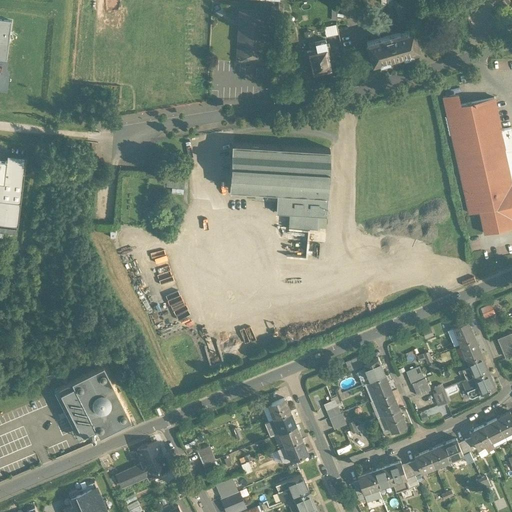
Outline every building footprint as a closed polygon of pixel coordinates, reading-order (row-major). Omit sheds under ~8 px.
[(406,5),(397,0),(393,0),(399,20),(409,17),(406,5)] [(215,11),(217,17),(223,15),(221,9),(215,11)] [(268,11),(240,10),(237,61),(265,63),(268,11)] [(336,15),(325,14),(325,23),(336,24),(336,15)] [(10,34),(12,22),(0,20),(0,53),(5,55),(5,54),(8,34),(10,34)] [(413,29),(367,43),(373,64),(379,62),(380,64),(388,61),(388,60),(403,55),(403,57),(412,54),(412,53),(419,51),(413,29)] [(325,40),(314,43),(316,49),(306,52),(307,56),(304,57),(307,67),(310,67),(312,75),(333,70),(325,40)] [(454,95),(443,97),(469,213),(479,211),(483,233),(511,226),(511,129),(511,127),(501,129),(494,98),(456,106),(454,95)] [(329,149),(232,144),(229,189),(278,192),(276,212),(326,215),(329,149)] [(0,224),(17,226),(27,157),(8,155),(7,162),(0,160),(0,224)] [(174,185),(174,191),(186,191),(187,172),(168,172),(168,185),(174,185)] [(0,224),(0,235),(4,236),(5,233),(17,234),(18,227),(0,224)] [(168,259),(155,263),(159,274),(172,271),(168,259)] [(173,310),(186,305),(174,273),(161,278),(173,310)] [(488,305),(481,308),(485,316),(491,313),(488,305)] [(458,315),(448,320),(450,325),(460,321),(458,315)] [(474,337),(467,321),(452,327),(459,343),(474,337)] [(511,331),(498,337),(506,356),(511,354),(511,331)] [(474,337),(459,343),(466,359),(481,353),(474,337)] [(368,352),(351,359),(355,368),(363,365),(363,364),(372,361),(371,360),(368,352)] [(481,353),(466,359),(473,376),(488,370),(481,353)] [(377,358),(371,360),(372,361),(363,364),(363,365),(364,368),(356,371),(362,384),(384,375),(385,375),(377,358)] [(418,365),(405,371),(410,383),(411,383),(423,377),(418,365)] [(103,366),(54,390),(79,440),(97,430),(99,435),(112,428),(114,428),(116,427),(117,426),(130,419),(103,366)] [(473,376),(462,381),(468,396),(470,397),(495,387),(488,370),(473,376)] [(384,375),(370,381),(377,397),(391,391),(384,375)] [(423,377),(411,383),(416,395),(429,389),(424,377),(423,377)] [(439,390),(432,393),(437,405),(448,400),(443,389),(439,390)] [(391,391),(377,397),(384,413),(398,407),(391,391)] [(284,398),(268,405),(273,418),(290,411),(284,398)] [(336,406),(326,410),(329,418),(340,413),(336,406)] [(398,407),(384,413),(391,430),(405,424),(398,407)] [(290,411),(273,418),(279,432),(295,425),(290,411)] [(511,417),(511,415),(509,412),(496,419),(503,434),(511,429),(511,417)] [(340,413),(329,418),(334,429),(345,424),(341,413),(340,413)] [(496,419),(482,425),(490,441),(503,434),(496,419)] [(363,422),(357,425),(362,437),(368,435),(363,422)] [(295,425),(279,432),(285,445),(301,439),(295,425)] [(482,425),(469,432),(471,436),(477,447),(490,441),(482,425)] [(471,436),(464,440),(469,451),(477,447),(471,436)] [(301,439),(285,445),(291,459),(307,452),(301,439)] [(457,443),(456,439),(441,445),(448,461),(462,455),(457,443)] [(464,440),(457,443),(462,454),(469,451),(464,440)] [(167,466),(156,442),(137,450),(143,464),(117,475),(122,486),(148,475),(156,471),(159,478),(164,476),(161,469),(167,466)] [(210,444),(197,450),(203,464),(216,459),(210,444)] [(441,445),(427,450),(434,466),(448,461),(441,445)] [(427,450),(414,456),(415,460),(421,472),(434,466),(427,450)] [(216,459),(203,464),(206,471),(219,466),(216,459)] [(421,472),(415,460),(409,463),(414,475),(421,472)] [(400,461),(385,466),(391,483),(405,478),(401,466),(400,461)] [(409,463),(401,466),(405,478),(408,487),(418,484),(414,475),(409,463)] [(385,466),(371,471),(377,487),(391,483),(385,466)] [(377,487),(371,471),(357,475),(359,480),(363,492),(377,487)] [(301,474),(287,480),(275,485),(282,502),(287,500),(294,497),(308,491),(301,474)] [(359,480),(353,482),(357,494),(363,492),(359,480)] [(236,484),(219,491),(222,498),(238,491),(239,490),(236,484)] [(102,501),(96,486),(70,497),(73,504),(65,507),(67,511),(107,511),(105,506),(103,507),(100,502),(102,501)] [(222,498),(221,498),(226,511),(234,511),(245,508),(238,491),(222,498)] [(308,491),(294,497),(300,511),(303,511),(315,507),(308,491)] [(128,504),(130,511),(136,511),(143,509),(139,499),(128,504)]
